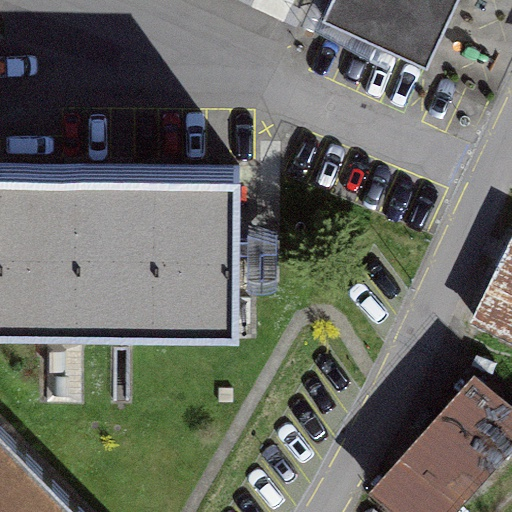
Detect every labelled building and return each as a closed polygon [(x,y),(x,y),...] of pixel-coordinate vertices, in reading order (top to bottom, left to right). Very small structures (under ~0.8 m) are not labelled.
[(457,0),(329,0),(322,15),(427,64),(457,0)] [(0,341),(238,331),(247,177),(0,171),(0,341)] [(511,262),(478,329),(511,346),(511,262)] [(469,511),(511,461),(511,420),(475,389),(381,499),(396,511),(469,511)] [(75,511),(0,437),(0,511),(75,511)]
